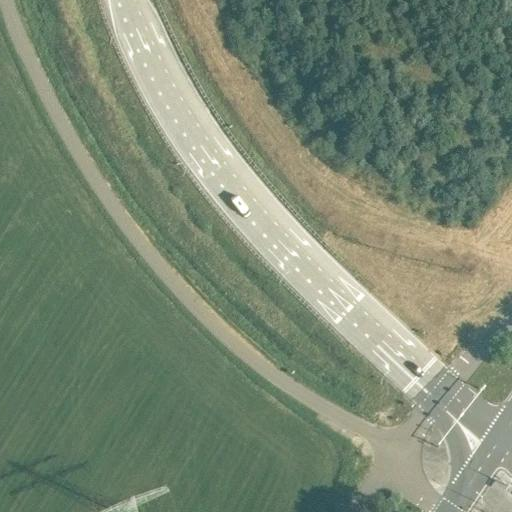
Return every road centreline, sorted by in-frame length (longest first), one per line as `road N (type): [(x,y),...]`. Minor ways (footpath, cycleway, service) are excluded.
road 1 (unclassified): [(396,459),(252,359),(141,245),(77,151),(4,0)]
road 2 (motorway): [(128,0),(180,114),(263,223),(440,400)]
